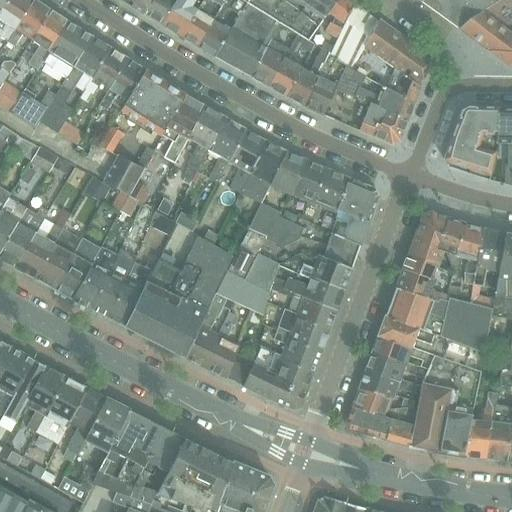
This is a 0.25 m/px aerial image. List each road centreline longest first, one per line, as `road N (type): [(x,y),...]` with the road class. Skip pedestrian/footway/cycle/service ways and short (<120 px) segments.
road 1 (residential): [(80,0),(238,96),(407,178)]
road 2 (residential): [(310,439),(407,178)]
road 3 (secondary): [(239,423),(0,300)]
road 4 (secondary): [(362,471),(511,499)]
